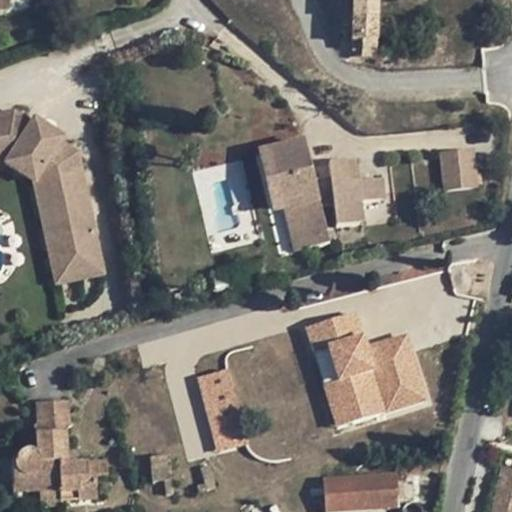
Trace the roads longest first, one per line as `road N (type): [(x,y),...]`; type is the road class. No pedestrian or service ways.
road 1 (residential): [(34,376),(219,316),(510,245)]
road 2 (residential): [(510,245),(453,511)]
